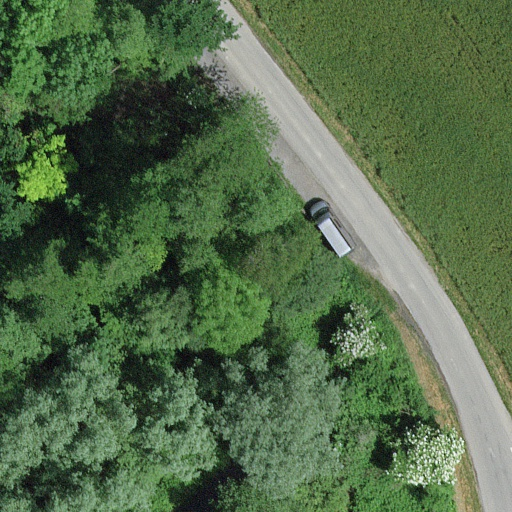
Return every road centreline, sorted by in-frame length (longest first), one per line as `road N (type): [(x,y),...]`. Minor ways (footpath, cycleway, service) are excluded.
road 1 (residential): [(201,0),(426,299),(476,400),(510,511)]
road 2 (track): [(95,511),(399,261)]
